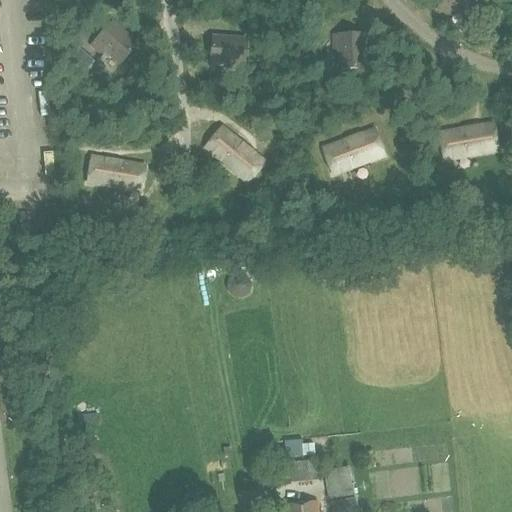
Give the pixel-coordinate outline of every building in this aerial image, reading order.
[(453,10),(471,18),(478,0),(441,0),(437,9),(451,15),(453,10)] [(105,51),(120,65),(137,45),(112,22),(91,45),(102,55),(105,51)] [(330,35),(331,62),(350,61),(351,66),(365,65),(364,34),(330,35)] [(212,37),(210,63),(230,65),(230,69),(244,70),(246,39),(212,37)] [(76,62),(76,58),(71,53),(64,60),(71,67),(76,62)] [(440,134),(445,160),(498,151),(493,124),(440,134)] [(222,128),(205,149),(247,183),(264,162),(222,128)] [(324,149),(333,174),(383,156),(374,131),(324,149)] [(92,157),(88,184),(140,193),(145,166),(92,157)] [(29,220),(29,212),(18,212),(18,220),(29,220)] [(318,458),(318,445),(294,446),(295,459),(318,458)] [(318,462),(288,465),(291,486),(321,481),(318,462)] [(327,477),(330,501),(354,498),(351,474),(327,477)] [(356,511),(355,501),(331,504),(331,511),(356,511)] [(282,507),(283,511),(318,511),(317,502),(282,507)]
